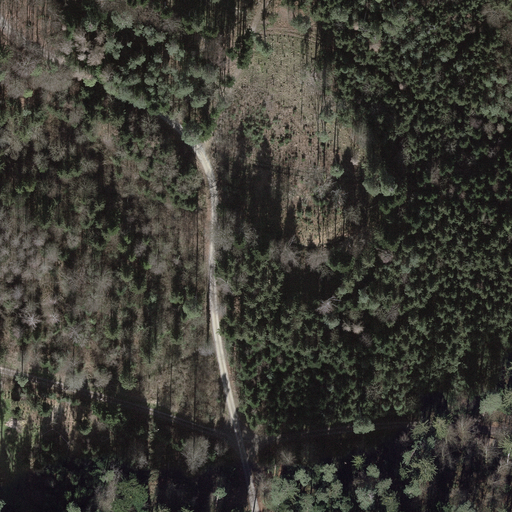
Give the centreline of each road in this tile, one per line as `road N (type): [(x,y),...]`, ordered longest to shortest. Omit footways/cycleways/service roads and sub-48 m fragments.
road 1 (track): [(511,433),(378,425),(240,438),(0,373)]
road 2 (track): [(256,511),(219,336),(215,183),(197,146)]
road 3 (track): [(197,146),(137,97),(15,38),(0,18)]
road 4 (track): [(197,146),(269,0)]
